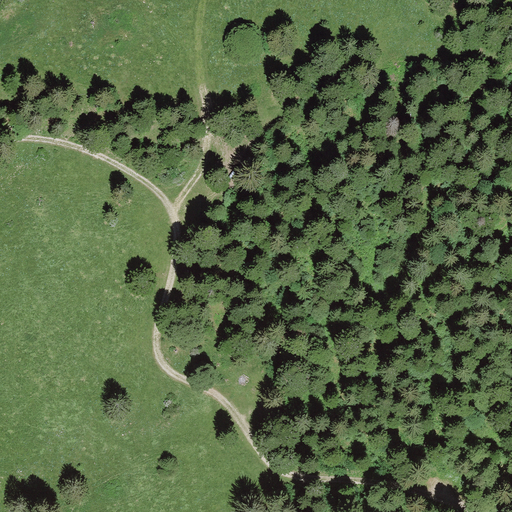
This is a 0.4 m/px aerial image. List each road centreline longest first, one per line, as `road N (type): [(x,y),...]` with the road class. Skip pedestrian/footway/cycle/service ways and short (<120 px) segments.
road 1 (track): [(0,140),(63,141),(153,187),(176,229),(158,331),(164,366),(219,400),(266,463),(304,479)]
road 2 (track): [(491,511),(375,484),(304,479)]
